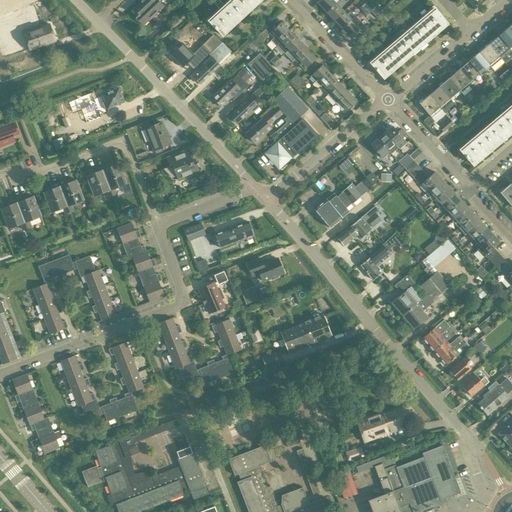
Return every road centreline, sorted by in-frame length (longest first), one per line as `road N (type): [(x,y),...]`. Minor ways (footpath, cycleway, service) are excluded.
road 1 (residential): [(472,511),(485,486),(474,448),(266,199)]
road 2 (residential): [(0,373),(184,302),(156,226)]
road 3 (residential): [(255,188),(76,0)]
road 4 (residential): [(0,177),(42,172),(125,142),(156,226)]
road 5 (residential): [(266,199),(387,99)]
road 6 (residential): [(387,99),(290,0)]
